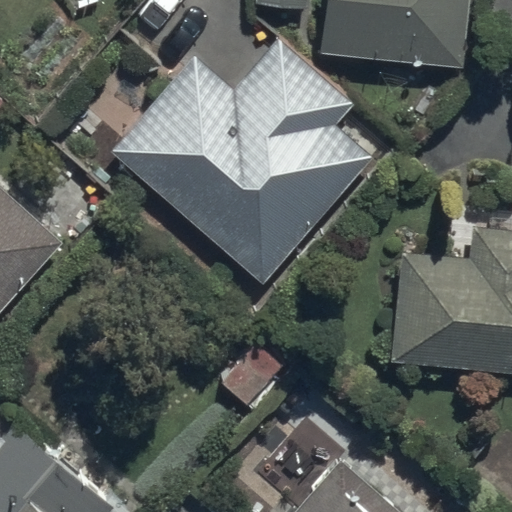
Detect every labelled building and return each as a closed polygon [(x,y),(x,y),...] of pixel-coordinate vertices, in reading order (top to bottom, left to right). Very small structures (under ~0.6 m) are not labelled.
[(469,0),(323,0),(319,46),(463,60),(469,0)] [(231,83),(194,50),(109,145),(262,281),(376,154),(336,118),(354,98),(278,31),(231,83)] [(0,306),(62,237),(0,182),(0,306)] [(511,224),(469,223),(467,253),(400,250),(394,360),(511,366),(511,224)] [(105,490),(0,403),(0,511),(125,511),(130,507),(107,488),(105,490)] [(404,511),(338,455),(288,511),(404,511)]
